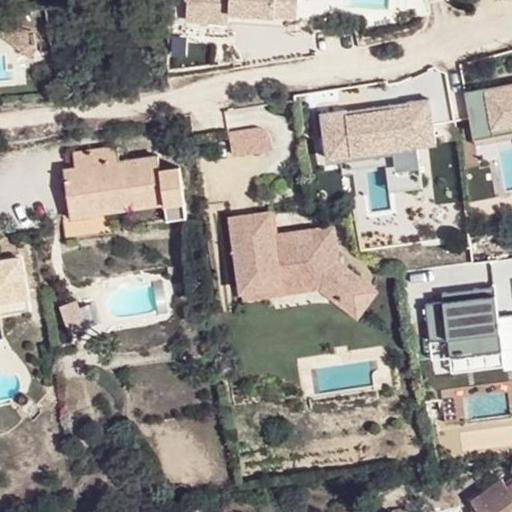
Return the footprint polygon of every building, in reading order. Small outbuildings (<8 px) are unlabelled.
[(11,25),(0,26),(37,55),(36,44),(11,25)] [(120,59),(102,59),(101,77),(120,77),(120,59)] [(236,134),(239,157),(281,153),(280,147),(277,141),(273,137),(269,134),(261,131),(255,132),(236,134)] [(72,154),(75,169),(75,178),(64,180),(69,219),(62,220),(65,240),(114,234),(111,213),(96,216),(95,201),(163,192),(164,206),(185,203),(181,169),(161,171),(158,157),(120,163),(118,147),(72,154)] [(428,194),(426,184),(421,161),(411,163),(407,147),(367,154),(370,171),(378,170),(390,224),(442,214),(437,192),(428,194)] [(75,178),(75,169),(63,171),(64,180),(75,178)] [(434,182),(426,184),(428,194),(437,192),(434,182)] [(111,213),(164,206),(163,192),(95,201),(96,216),(111,213)] [(185,203),(164,206),(167,222),(187,220),(185,203)] [(271,216),(233,221),(244,302),(269,299),(267,284),(293,280),(295,295),(321,291),(343,307),(360,282),(338,266),(334,231),(317,235),(314,236),(313,236),(313,239),(313,245),(300,247),(300,246),(299,245),(299,244),(298,244),(296,244),(275,247),(271,216)] [(398,233),(438,226),(437,217),(396,225),(398,233)] [(0,317),(1,318),(0,303),(0,300),(27,296),(20,257),(0,260),(0,317)] [(293,280),(267,284),(269,299),(295,295),(293,280)] [(377,294),(360,282),(343,307),(358,319),(377,294)] [(78,302),(61,308),(71,338),(88,332),(78,302)] [(507,511),(511,509),(511,484),(509,487),(504,479),(468,504),(469,511),(507,511)]
